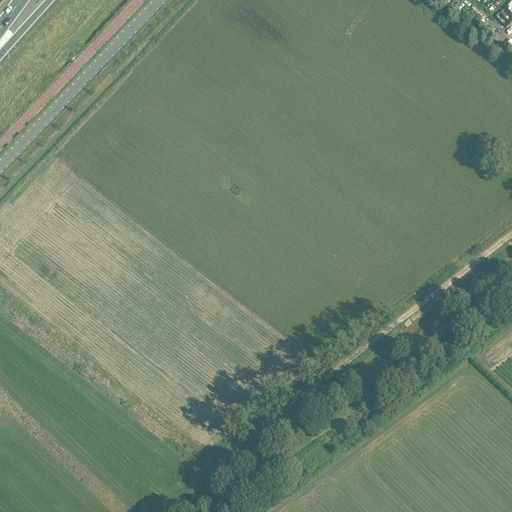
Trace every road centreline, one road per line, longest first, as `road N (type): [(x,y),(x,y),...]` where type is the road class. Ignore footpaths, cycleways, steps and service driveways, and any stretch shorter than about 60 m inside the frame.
road 1 (unclassified): [(216,462),(511,233)]
road 2 (unclassified): [(0,170),(160,0)]
